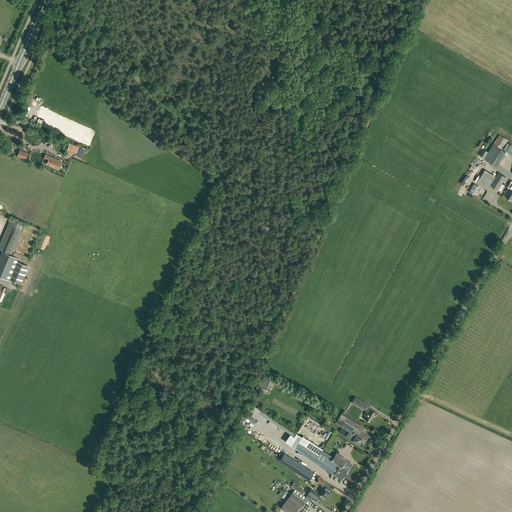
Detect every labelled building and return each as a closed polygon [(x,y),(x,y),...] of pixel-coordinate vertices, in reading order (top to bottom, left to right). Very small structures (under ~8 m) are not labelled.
[(494,144),(485,159),(497,166),(506,152),(502,149),(508,139),(500,134),(494,144)] [(70,143),(68,148),(77,151),(79,147),(70,143)] [(80,148),(77,156),(81,158),(85,150),(80,148)] [(28,153),(20,150),(17,156),(25,159),(28,153)] [(47,164),(58,169),(61,161),(46,155),(44,159),(48,160),(47,164)] [(483,172),(476,183),(487,190),(493,179),(483,172)] [(498,190),(506,177),(499,172),(491,186),(498,190)] [(475,184),(469,192),(474,195),(479,186),(475,184)] [(24,225),(10,219),(0,243),(0,249),(7,253),(12,255),(24,225)] [(7,253),(0,268),(0,275),(9,279),(16,261),(18,258),(12,255),(7,253)] [(9,279),(21,284),(28,266),(16,261),(9,279)] [(363,409),(367,404),(355,397),(352,402),(363,409)] [(365,418),(369,421),(375,412),(368,408),(364,415),(366,416),(365,418)] [(348,437),(353,440),(359,444),(361,441),(363,440),(363,442),(365,443),(368,437),(360,432),(363,427),(346,417),(342,414),(338,420),(353,429),(348,437),(348,436),(348,437)] [(280,422),(279,425),(294,434),(296,432),(280,422)] [(301,438),(295,448),(304,454),(303,455),(337,477),(337,476),(343,480),(345,476),(346,477),(348,474),(347,474),(349,470),(346,468),(349,464),(345,461),(346,459),(336,453),(334,457),(302,436),(301,438)] [(279,459),(278,460),(308,480),(313,472),(283,453),(282,455),(279,459)] [(320,495),(327,499),(332,491),(324,485),(326,482),(318,477),(315,480),(322,485),(321,486),(323,487),(319,494),(320,495)] [(295,489),(301,493),(304,490),(298,485),(295,489)] [(283,488),(278,495),(283,498),(288,492),(283,488)] [(280,508),(285,511),(297,511),(308,499),(295,489),(280,508)] [(316,500),(320,495),(319,494),(311,489),(308,495),(316,500)]
